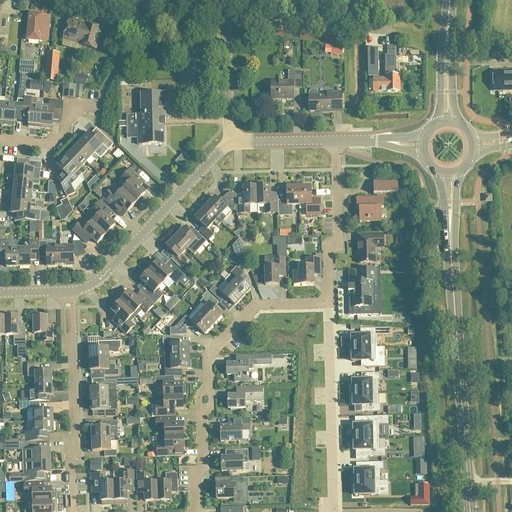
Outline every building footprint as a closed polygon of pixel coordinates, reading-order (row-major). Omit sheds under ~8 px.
[(30,14),(27,40),(39,42),(40,40),(47,41),(49,17),(42,17),(42,15),(30,14)] [(79,45),(85,24),(69,19),(63,40),(79,44),(79,45)] [(85,24),(79,45),(96,50),(102,29),(85,24)] [(343,47),(331,46),(330,55),(342,56),(342,54),(344,54),(344,48),(343,48),(343,47)] [(378,48),(368,48),(368,64),(369,77),(373,77),(373,79),(373,92),(386,92),(399,92),(399,76),(395,76),(395,72),(396,72),(396,64),(396,56),(388,56),(386,56),(386,64),(386,73),(387,73),(387,76),(386,76),(386,81),(384,81),(384,78),(378,78),(378,77),(378,64),(378,48)] [(57,83),(60,54),(46,53),(44,81),(57,83)] [(20,61),(19,74),(34,75),(35,62),(20,61)] [(511,90),(511,69),(493,71),(493,91),(511,90)] [(301,88),(301,71),(293,71),(293,74),(288,74),(288,81),(271,81),(271,99),(293,99),(293,88),(301,88)] [(311,90),(308,92),(309,112),(322,111),(322,113),(332,112),(332,106),(342,105),(341,92),(325,93),(326,95),(317,95),(317,92),(315,89),(311,90)] [(4,104),(2,125),(13,126),(14,120),(22,120),(24,91),(18,91),(17,103),(16,103),(15,105),(4,104)] [(25,91),(24,91),(22,120),(28,121),(28,127),(40,128),(42,107),(37,107),(37,99),(24,97),(25,91)] [(141,94),(141,115),(126,115),(127,139),(138,139),(138,145),(164,144),(163,119),(167,119),(166,93),(141,94)] [(49,108),(42,107),(40,128),(52,129),(52,123),(59,124),(62,102),(49,101),(49,108)] [(89,133),(81,141),(99,158),(103,153),(104,154),(113,145),(96,129),(91,134),(89,133)] [(81,141),(73,150),(86,162),(91,157),(96,162),(99,158),(81,141)] [(86,162),(73,150),(65,159),(82,175),(85,172),(81,168),(86,162)] [(82,175),(65,159),(57,167),(63,173),(58,178),(64,183),(60,187),(65,193),(67,197),(75,193),(71,185),(82,174),(82,175)] [(14,178),(32,180),(33,169),(41,170),(41,163),(29,162),(28,168),(15,167),(14,178)] [(99,174),(103,177),(107,172),(104,169),(99,174)] [(122,190),(136,202),(145,193),(137,185),(141,180),(130,169),(121,178),(127,184),(122,190)] [(95,177),(90,182),(96,187),(100,182),(95,177)] [(14,178),(13,190),(31,192),(32,184),(39,185),(39,181),(32,180),(14,178)] [(374,194),(377,194),(377,198),(356,198),(356,208),(359,208),(359,222),(381,221),(381,208),(383,208),(383,198),(392,198),(392,194),(398,193),(398,182),(373,183),(374,194)] [(299,205),(298,187),(292,187),(292,185),(285,186),(285,191),(286,190),(286,200),(278,200),(278,213),(278,216),(292,216),(292,205),(299,205)] [(305,186),(298,187),(299,205),(306,205),(306,216),(320,215),(320,199),(311,200),(311,190),(312,190),(312,185),(305,185),(305,186)] [(278,213),(278,200),(278,194),(270,194),(269,186),(256,187),(257,205),(265,205),(266,213),(278,213)] [(257,205),(256,187),(243,187),(243,195),(235,195),(236,207),(236,214),(249,214),(248,206),(257,205)] [(136,202),(122,190),(117,195),(111,189),(103,198),(114,209),(119,204),(127,212),(136,202)] [(9,193),(8,202),(30,204),(35,204),(35,200),(30,200),(31,192),(13,190),(13,194),(9,193)] [(234,193),(232,194),(231,192),(226,194),(222,199),(221,198),(218,201),(214,197),(208,203),(204,207),(221,223),(224,220),(220,216),(229,206),(233,210),(236,207),(235,195),(234,193)] [(492,194),(484,195),(484,203),(492,202),(492,194)] [(62,205),(67,217),(68,216),(73,211),(67,198),(60,202),(62,205)] [(92,222),(106,235),(115,225),(106,217),(111,212),(100,201),(92,210),(98,215),(92,222)] [(8,202),(7,212),(8,213),(11,213),(11,214),(24,215),(23,222),(39,221),(39,222),(40,219),(40,211),(29,210),(30,204),(8,202)] [(67,217),(62,205),(55,208),(61,221),(64,221),(67,217)] [(221,223),(204,207),(200,211),(200,212),(194,218),(203,226),(198,231),(208,240),(211,242),(214,239),(212,237),(213,235),(207,229),(213,223),(217,227),(221,223)] [(106,235),(92,222),(86,228),(80,222),(74,229),(75,233),(84,241),(88,236),(97,244),(106,235)] [(58,238),(69,238),(69,227),(58,227),(58,238)] [(175,237),(187,249),(194,255),(206,242),(196,232),(192,236),(184,228),(175,237)] [(408,233),(400,233),(396,233),(396,239),(400,239),(400,244),(408,244),(408,233)] [(374,247),(383,246),(383,234),(357,235),(357,251),(359,251),(359,263),(374,263),(374,247)] [(187,249),(175,237),(166,247),(174,255),(170,259),(181,269),(188,261),(182,254),(187,249)] [(239,239),(232,247),(236,258),(244,255),(239,239)] [(25,249),(18,249),(18,267),(30,267),(30,263),(39,263),(39,255),(38,242),(38,241),(24,242),(25,249)] [(10,242),(6,242),(0,242),(0,262),(6,262),(6,267),(18,267),(18,249),(11,249),(10,242)] [(42,242),(38,242),(39,255),(47,255),(47,266),(60,266),(60,247),(47,247),(46,242),(42,242)] [(73,247),(60,247),(60,266),(73,266),(73,255),(77,255),(78,258),(86,255),(81,242),(73,242),(73,247)] [(218,250),(214,255),(219,259),(223,255),(218,250)] [(273,257),(264,258),(265,267),(265,286),(278,285),(278,277),(285,277),(285,258),(273,258),(273,257)] [(299,267),(299,272),(292,272),(293,285),(299,285),(313,284),(313,276),(320,276),(320,258),(306,259),(306,266),(299,267)] [(149,271),(163,284),(168,278),(176,285),(185,276),(169,261),(164,267),(158,261),(149,271)] [(224,281),(242,298),(250,290),(241,281),(245,276),(236,268),(224,281)] [(350,281),(350,285),(348,286),(348,293),(350,292),(351,307),(353,307),(353,315),(363,315),(363,307),(373,307),(372,281),(376,281),(376,269),(356,269),(357,281),(350,281)] [(163,284),(149,271),(140,280),(146,286),(140,291),(154,305),(163,295),(157,290),(163,284)] [(202,277),(197,282),(204,289),(209,283),(202,277)] [(242,298),(224,281),(229,286),(222,294),(214,286),(209,291),(221,302),(225,298),(235,306),(242,298)] [(129,292),(120,301),(134,314),(139,308),(145,314),(154,305),(140,291),(135,297),(129,292)] [(205,307),(200,313),(213,325),(222,316),(213,307),(218,302),(207,292),(202,297),(203,298),(200,302),(205,307)] [(134,314),(120,301),(111,311),(117,316),(112,321),(126,334),(134,326),(128,320),(134,314)] [(186,317),(175,328),(170,328),(170,335),(186,335),(186,328),(192,328),(194,326),(204,335),(213,325),(200,313),(191,322),(188,319),(186,317)] [(40,342),(53,342),(53,330),(46,330),(46,316),(33,316),(34,334),(40,334),(40,342)] [(5,317),(5,336),(14,336),(14,346),(17,346),(25,346),(25,325),(18,325),(18,317),(5,317)] [(351,341),(350,341),(350,349),(353,349),(355,349),(377,348),(377,336),(381,336),(379,336),(378,329),(366,329),(366,335),(351,336),(351,341)] [(164,357),(189,356),(189,343),(177,344),(177,337),(162,337),(163,344),(164,357)] [(121,341),(116,342),(102,342),(102,348),(89,348),(89,360),(108,359),(108,353),(111,353),(113,354),(118,354),(119,353),(119,349),(121,349),(121,341)] [(353,349),(350,349),(350,356),(352,356),(352,362),(366,361),(367,368),(379,367),(385,367),(385,360),(377,360),(377,348),(355,349),(353,349)] [(189,361),(189,356),(164,357),(164,365),(165,377),(174,377),(178,377),(178,370),(192,369),(192,360),(189,361)] [(271,356),(257,356),(236,357),(236,363),(226,364),(227,376),(234,375),(235,382),(248,382),(248,370),(253,370),(253,365),(258,365),(271,365),(271,356)] [(108,359),(89,360),(90,371),(103,370),(103,377),(118,376),(118,370),(115,370),(115,365),(109,365),(108,359)] [(8,364),(3,369),(8,374),(13,369),(8,364)] [(35,384),(52,384),(51,372),(38,372),(38,364),(27,364),(27,377),(35,377),(35,384)] [(352,386),(351,386),(351,393),(356,393),(378,393),(378,381),(380,380),(379,373),(367,374),(367,380),(352,380),(352,386)] [(174,377),(165,377),(155,377),(155,389),(163,389),(164,397),(182,397),(182,395),(184,394),(185,393),(185,386),(184,385),(182,385),(182,383),(174,384),(174,377)] [(90,400),(116,399),(116,388),(116,383),(116,381),(104,381),(104,388),(90,388),(90,390),(88,392),(88,397),(90,398),(90,400)] [(52,384),(35,384),(35,391),(28,392),(28,402),(33,402),(39,402),(49,402),(48,396),(52,396),(52,384)] [(264,387),(254,387),(239,388),(240,395),(227,395),(228,409),(230,409),(230,410),(236,410),(236,409),(245,408),(245,402),(254,402),(264,401),(264,387)] [(356,393),(351,393),(351,401),(353,401),(353,406),(367,406),(368,412),(380,412),(380,405),(378,405),(378,393),(356,393)] [(182,397),(164,397),(164,406),(156,406),(156,418),(175,417),(175,410),(183,410),(182,397)] [(116,399),(90,400),(91,411),(105,411),(105,417),(117,417),(117,410),(116,410),(115,399),(116,399)] [(33,422),(53,422),(53,410),(33,411),(33,422)] [(175,417),(156,418),(156,429),(165,429),(165,437),(184,437),(183,423),(175,424),(175,417)] [(353,431),(352,431),(352,438),(357,438),(379,438),(379,425),(389,425),(388,417),(368,417),(368,425),(353,425),(353,431)] [(242,430),(250,430),(250,419),(234,419),(234,426),(220,426),(220,442),(242,441),(242,430)] [(21,430),(21,421),(7,421),(8,430),(21,430)] [(92,440),(118,439),(117,421),(103,421),(103,427),(91,428),(92,440)] [(53,422),(33,422),(27,422),(27,435),(20,436),(20,443),(34,442),(39,442),(39,433),(53,433),(53,422)] [(184,437),(165,437),(165,446),(157,446),(157,457),(183,457),(183,450),(184,450),(184,437)] [(357,438),(352,438),(352,446),(354,446),(354,451),(368,451),(369,457),(385,457),(385,450),(379,450),(379,438),(357,438)] [(118,439),(92,440),(92,452),(104,451),(104,457),(116,457),(116,451),(110,451),(110,439),(118,439)] [(25,462),(50,462),(50,450),(37,450),(37,444),(25,444),(25,451),(25,462)] [(252,461),(260,461),(260,449),(252,449),(252,461)] [(248,450),(234,450),(234,457),(221,458),(222,472),(231,472),(250,471),(250,463),(248,463),(248,450)] [(145,458),(137,459),(138,467),(146,466),(145,458)] [(102,471),(102,460),(90,461),(91,471),(102,471)] [(25,474),(24,474),(9,475),(9,483),(24,483),(38,482),(38,474),(51,474),(50,462),(25,462),(25,474)] [(354,475),(353,475),(353,483),(356,483),(358,483),(387,482),(380,482),(380,470),(384,470),(383,463),(369,463),(369,469),(356,470),(354,470),(354,475)] [(122,482),(113,482),(114,505),(126,505),(126,500),(127,500),(127,492),(134,492),(133,471),(121,471),(122,482)] [(157,482),(158,501),(171,501),(171,493),(177,493),(177,473),(165,474),(166,482),(157,482)] [(114,505),(113,482),(105,482),(104,474),(91,475),(92,494),(100,493),(101,501),(102,501),(102,505),(114,505)] [(158,501),(157,482),(149,483),(148,474),(137,475),(138,494),(144,494),(145,502),(158,501)] [(245,484),(243,484),(243,477),(229,478),(229,485),(216,485),(216,499),(234,499),(235,502),(245,501),(245,484)] [(38,482),(24,483),(24,494),(32,494),(33,502),(51,502),(51,500),(53,500),(54,499),(54,490),(53,489),(51,489),(43,489),(43,482),(38,482)] [(356,483),(353,483),(353,490),(355,490),(355,496),(379,495),(379,487),(387,487),(387,482),(358,483),(356,483)] [(51,502),(33,502),(33,511),(25,511),(24,511),(54,511),(55,504),(53,503),(52,503),(51,502)]
